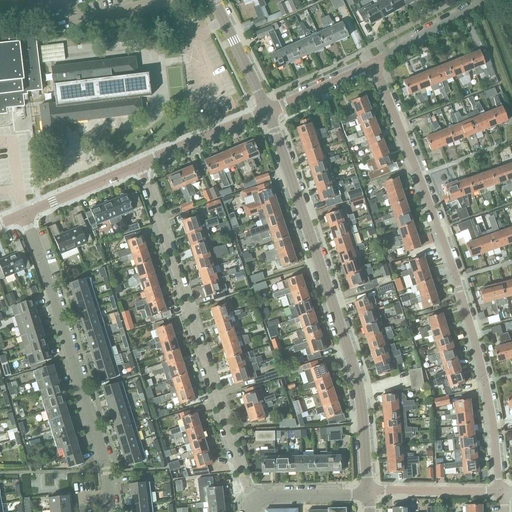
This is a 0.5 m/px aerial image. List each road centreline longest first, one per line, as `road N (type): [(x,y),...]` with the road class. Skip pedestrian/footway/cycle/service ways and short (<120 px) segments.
road 1 (residential): [(496,494),(471,330),(373,61)]
road 2 (residential): [(366,492),(357,373),(265,112)]
road 3 (residential): [(251,501),(136,163)]
road 4 (residential): [(108,511),(93,429),(25,214)]
road 5 (residential): [(136,163),(265,112)]
road 6 (residential): [(366,492),(496,494)]
road 7 (residential): [(265,112),(211,0)]
road 8 (residential): [(25,214),(136,163)]
